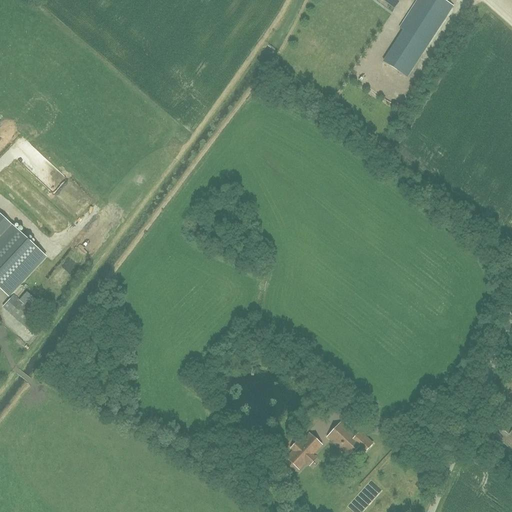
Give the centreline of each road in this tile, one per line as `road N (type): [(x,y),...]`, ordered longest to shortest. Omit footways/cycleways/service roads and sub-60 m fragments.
road 1 (track): [(288,0),(101,256)]
road 2 (unclassified): [(431,511),(511,317)]
road 3 (unknown): [(450,467),(357,417),(330,416),(301,441)]
